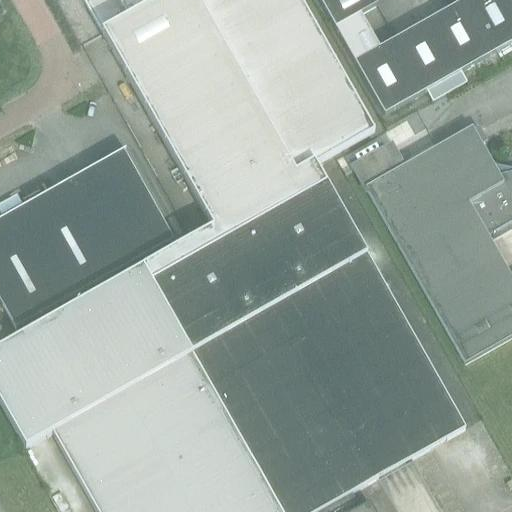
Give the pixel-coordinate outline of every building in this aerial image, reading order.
[(81,0),(211,232),(0,351),(0,406),(26,452),(53,437),(95,511),(372,511),(369,506),(361,511),(352,496),(465,432),(465,431),(327,187),(316,168),(375,134),(299,0),(164,0),(128,20),(117,0),(81,0)] [(117,0),(128,20),(164,0),(117,0)] [(318,0),(335,31),(377,7),(373,0),(318,0)] [(385,118),(421,97),(511,45),(511,1),(511,0),(469,0),(355,65),(385,118)] [(511,340),(511,288),(505,293),(480,249),(491,243),(488,238),(493,235),(511,225),(511,224),(511,173),(499,178),(472,130),(365,190),(465,367),(511,340)] [(45,198),(94,286),(173,242),(174,245),(175,245),(124,154),(126,153),(126,152),(45,198)] [(94,286),(45,198),(0,223),(0,303),(17,334),(18,333),(16,330),(94,286)]
